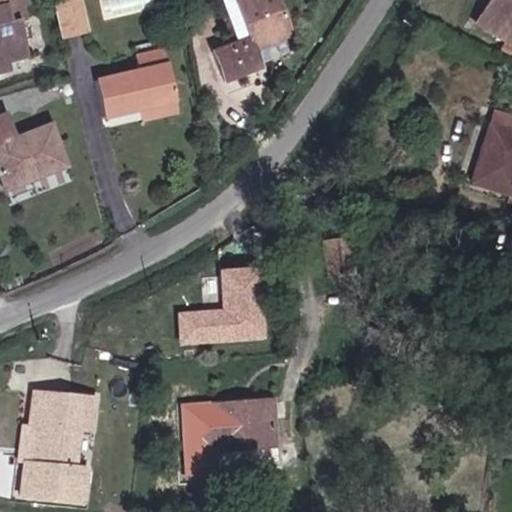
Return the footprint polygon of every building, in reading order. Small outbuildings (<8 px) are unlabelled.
[(30,22),(27,7),(31,5),(29,0),(0,0),(0,75),(32,60),(23,23),(30,22)] [(62,0),(56,2),(65,37),(91,31),(83,0),(62,0)] [(286,0),(232,0),(244,44),(256,41),(260,52),(299,43),(286,0)] [(511,0),(486,0),(473,21),(503,39),(511,44),(511,0)] [(511,44),(503,39),(498,48),(511,56),(511,44)] [(260,52),(256,41),(244,44),(219,49),(228,82),(266,72),(260,52)] [(98,80),(105,116),(137,109),(176,101),(165,48),(143,52),(147,70),(98,80)] [(178,112),(176,101),(137,109),(140,121),(178,112)] [(73,171),(59,128),(22,141),(13,116),(0,120),(0,158),(10,187),(40,177),(42,182),(73,171)] [(511,128),(495,123),(476,181),(511,192),(511,128)] [(12,193),(42,182),(40,177),(10,187),(12,193)] [(179,311),(181,345),(267,341),(263,267),(218,269),(220,309),(179,311)] [(385,340),(356,343),(360,376),(374,375),(373,365),(387,363),(385,340)] [(96,404),(34,397),(30,430),(43,431),(38,469),(26,468),(22,501),(84,508),(88,475),(76,473),(80,436),(92,437),(96,404)] [(274,409),(246,409),(246,398),(207,397),(206,447),(271,448),(274,409)] [(246,398),(246,409),(274,409),(275,398),(246,398)]
